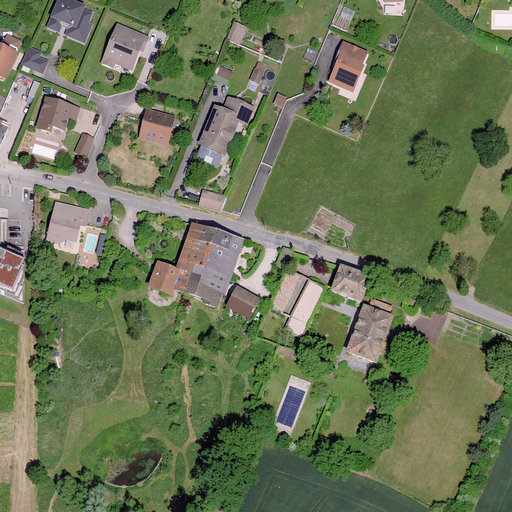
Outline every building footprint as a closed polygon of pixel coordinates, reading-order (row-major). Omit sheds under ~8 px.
[(83,9),(62,0),(61,0),(50,28),(59,31),(63,22),(73,26),(69,35),(84,42),(91,26),(87,24),(90,18),(81,14),(83,9)] [(234,25),(228,40),(239,45),(245,29),(234,25)] [(149,40),(120,28),(106,64),(115,67),(117,63),(134,69),(143,46),(145,47),(149,40)] [(7,77),(17,55),(15,54),(21,40),(8,34),(2,48),(0,47),(0,77),(1,75),(7,77)] [(367,55),(346,46),(337,67),(339,68),(333,82),(354,90),(363,69),(361,68),(367,55)] [(31,50),(25,64),(43,72),(47,63),(38,59),(40,54),(31,50)] [(259,63),(256,70),(263,73),(266,66),(259,63)] [(232,72),(221,68),(218,74),(229,79),(232,72)] [(255,70),(251,80),(259,83),(263,73),(256,70),(255,70)] [(277,98),(273,107),(282,110),(286,101),(277,98)] [(76,119),(79,111),(48,101),(39,129),(50,132),(52,127),(64,130),(69,117),(76,119)] [(227,113),(220,110),(201,154),(202,157),(219,164),(222,163),(240,120),(248,123),(253,110),(232,101),(227,113)] [(176,121),(150,114),(144,135),(170,142),(176,121)] [(0,125),(0,154),(12,130),(0,125)] [(92,140),(84,136),(77,153),(85,156),(92,140)] [(226,198),(204,192),(200,206),(220,211),(226,198)] [(59,204),(50,240),(60,242),(68,240),(77,242),(81,226),(86,227),(89,213),(59,204)] [(117,206),(114,218),(121,220),(123,212),(123,211),(123,209),(122,208),(121,207),(120,206),(119,206),(117,206)] [(243,239),(199,227),(184,263),(196,268),(193,275),(187,288),(187,291),(210,299),(208,302),(217,306),(221,295),(223,294),(243,239)] [(278,265),(289,270),(298,252),(285,248),(278,265)] [(0,294),(4,296),(6,291),(16,296),(24,280),(24,261),(0,251),(0,294)] [(181,271),(163,265),(154,287),(175,295),(177,288),(187,291),(187,288),(193,275),(196,268),(184,263),(181,271)] [(326,288),(289,270),(271,308),(290,317),(284,332),(304,341),(328,290),(326,288)] [(340,270),(332,292),(359,303),(369,279),(340,270)] [(250,297),(239,291),(231,306),(252,318),(261,300),(251,295),(250,297)] [(370,310),(366,309),(348,353),(376,363),(392,319),(388,318),(392,309),(374,301),(370,310)]
